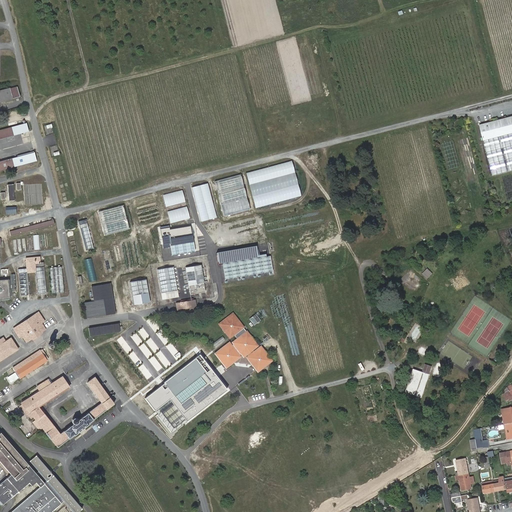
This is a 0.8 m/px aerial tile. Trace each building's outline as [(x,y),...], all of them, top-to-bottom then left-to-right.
[(10,88),(13,97),(19,95),(17,86),(10,88)] [(0,101),(13,98),(13,97),(10,88),(10,87),(0,89),(0,101)] [(511,116),(480,125),(484,140),(511,132),(511,116)] [(26,123),(0,130),(0,138),(28,131),(26,123)] [(0,169),(36,160),(35,153),(0,161),(0,169)] [(295,160),(249,171),(257,206),(303,196),(295,160)] [(217,180),(226,215),(252,209),(244,174),(217,180)] [(209,182),(194,186),(202,221),(218,217),(209,182)] [(182,190),(163,195),(166,207),(185,202),(182,190)] [(114,232),(132,227),(126,205),(109,209),(111,216),(112,215),(113,221),(110,221),(112,227),(113,226),(114,232)] [(186,206),(167,211),(170,223),(190,218),(186,206)] [(52,221),(29,226),(10,232),(11,235),(30,230),(54,224),(53,220),(52,218),(51,218),(51,219),(51,220),(52,221)] [(86,218),(78,220),(85,249),(93,247),(86,218)] [(251,229),(259,227),(257,218),(250,220),(251,229)] [(174,254),(197,251),(194,225),(172,228),(171,225),(161,226),(164,247),(173,246),(174,254)] [(256,245),(216,251),(218,264),(222,264),(225,279),(272,271),(270,256),(258,257),(256,245)] [(113,267),(108,250),(102,252),(105,262),(107,269),(113,267)] [(91,281),(97,279),(92,257),(85,259),(91,281)] [(39,263),(38,258),(33,258),(26,259),(26,268),(27,273),(35,272),(34,268),(34,266),(40,266),(39,263)] [(185,267),(189,285),(204,283),(201,265),(185,267)] [(43,267),(34,268),(35,272),(36,293),(45,293),(43,267)] [(157,269),(161,292),(177,290),(173,267),(157,269)] [(26,268),(18,268),(19,294),(28,294),(27,273),(26,268)] [(63,293),(62,268),(50,269),(51,294),(63,293)] [(0,299),(10,298),(8,279),(0,279),(0,299)] [(146,279),(130,282),(133,304),(149,302),(146,279)] [(105,299),(112,298),(110,283),(103,285),(105,299)] [(204,283),(189,285),(190,294),(205,292),(204,283)] [(91,287),(92,295),(102,293),(101,285),(91,287)] [(92,295),(94,302),(95,307),(104,306),(113,304),(112,298),(105,299),(103,285),(101,285),(102,293),(92,295)] [(177,290),(161,292),(162,299),(178,297),(177,290)] [(194,300),(176,303),(177,309),(195,306),(194,300)] [(95,307),(94,302),(84,303),(86,317),(105,314),(115,313),(113,304),(104,306),(95,307)] [(255,310),(249,315),(254,321),(260,316),(255,310)] [(232,311),(215,325),(226,338),(230,334),(234,338),(229,342),(231,344),(229,345),(226,343),(224,344),(222,346),(217,350),(216,351),(227,364),(233,360),(234,359),(236,358),(241,353),(240,352),(241,351),(243,349),(243,347),(247,347),(246,350),(247,351),(249,353),(247,354),(254,362),(259,367),(265,362),(267,360),(272,356),(268,351),(267,350),(266,348),(261,342),(254,348),(253,346),(258,342),(254,337),(253,336),(251,334),(232,311)] [(38,313),(13,329),(18,338),(22,336),(26,343),(32,339),(32,340),(40,335),(39,334),(45,330),(41,324),(44,322),(38,313)] [(119,323),(89,328),(90,336),(120,331),(119,323)] [(121,340),(154,385),(169,373),(136,329),(121,340)] [(225,340),(223,337),(213,344),(216,348),(225,340)] [(0,361),(17,350),(11,339),(6,343),(3,338),(0,340),(0,361)] [(33,361),(38,367),(46,362),(47,361),(48,360),(42,350),(3,374),(10,385),(20,379),(15,372),(33,361)] [(188,420),(228,389),(212,369),(204,359),(200,354),(166,380),(159,385),(160,387),(158,388),(146,398),(156,411),(169,399),(173,404),(163,412),(175,428),(186,419),(188,420)] [(20,379),(38,367),(33,361),(15,372),(20,379)] [(418,387),(423,372),(414,370),(407,393),(415,395),(422,397),(424,389),(418,387)] [(429,374),(423,372),(418,387),(424,389),(429,374)] [(51,384),(49,380),(36,387),(39,392),(22,403),(23,404),(20,407),(26,414),(29,412),(36,420),(33,423),(39,430),(42,428),(46,432),(45,433),(50,438),(51,437),(58,446),(74,434),(74,435),(89,424),(88,423),(113,404),(94,378),(86,383),(101,402),(78,420),(77,418),(74,418),(72,420),(72,422),(73,424),(60,434),(38,408),(68,388),(62,377),(53,383),(51,384)] [(511,422),(511,407),(503,409),(505,424),(509,423),(511,422)] [(482,437),(480,428),(474,429),(475,439),(476,439),(482,437)] [(37,483),(41,488),(12,511),(51,511),(64,501),(73,511),(79,511),(83,509),(51,473),(37,456),(30,462),(39,472),(36,474),(0,432),(0,462),(11,475),(0,485),(0,501),(3,505),(30,483),(32,486),(37,483)] [(458,472),(459,476),(468,474),(466,459),(456,461),(458,472)] [(468,474),(459,476),(459,480),(462,491),(471,489),(470,484),(470,481),(469,478),(468,474)] [(494,484),(495,491),(506,489),(505,482),(494,484)] [(484,493),(495,491),(494,484),(483,486),(484,493)] [(480,511),(478,498),(468,500),(470,511),(480,511)]
